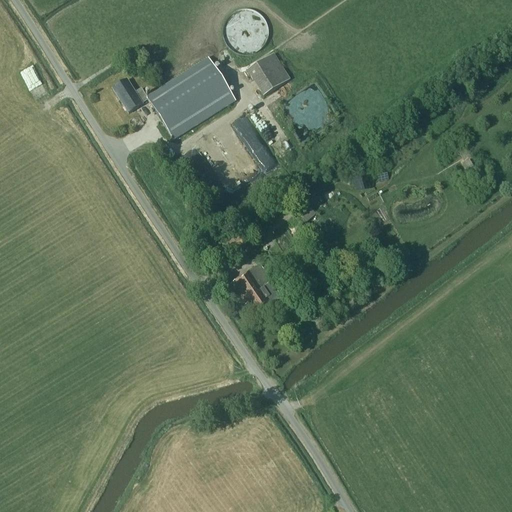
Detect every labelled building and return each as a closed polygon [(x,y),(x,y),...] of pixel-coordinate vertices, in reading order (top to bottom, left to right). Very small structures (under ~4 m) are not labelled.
[(273,28),(244,5),(219,36),(242,54),(247,47),(254,53),(273,28)] [(247,73),(264,99),(291,81),(274,56),(247,73)] [(148,102),(174,142),(236,103),(208,60),(147,98),(141,90),(135,94),(127,81),(113,90),(129,115),(143,106),(142,105),(148,102)] [(229,161),(216,169),(230,193),(243,185),(229,161)] [(353,182),(357,194),(368,190),(363,178),(353,182)] [(281,211),(293,202),(288,196),(276,205),(281,211)] [(308,204),(300,213),(310,222),(318,214),(308,204)] [(274,229),(271,226),(275,223),(263,211),(256,218),(270,232),(274,229)] [(302,227),(308,222),(299,213),(293,218),(302,227)] [(246,240),(262,227),(257,221),(241,233),(246,240)] [(247,244),(241,234),(221,246),(227,256),(247,244)] [(221,257),(217,251),(205,259),(209,266),(221,257)] [(281,299),(258,267),(232,285),(246,306),(249,304),(254,312),(256,311),(260,318),(272,310),(270,307),(281,299)]
